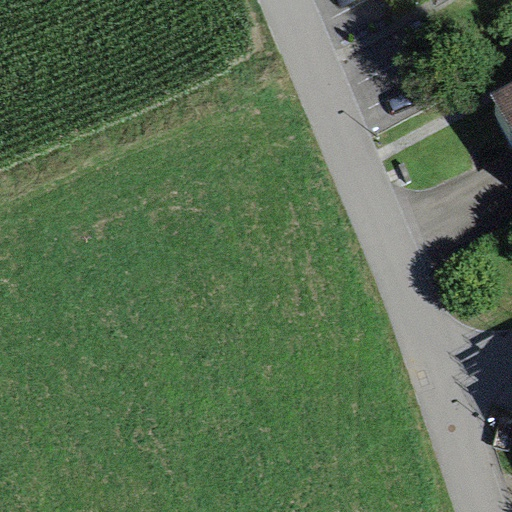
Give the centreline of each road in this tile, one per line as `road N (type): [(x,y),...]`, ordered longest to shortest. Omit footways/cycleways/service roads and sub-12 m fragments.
road 1 (residential): [(283,0),(438,379)]
road 2 (residential): [(438,379),(483,511)]
